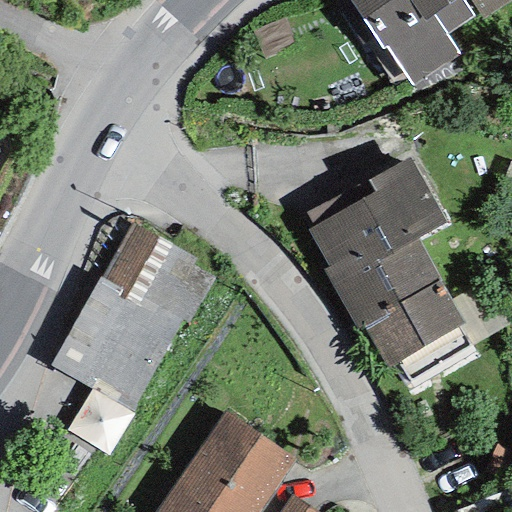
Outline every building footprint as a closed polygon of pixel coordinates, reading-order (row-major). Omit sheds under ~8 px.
[(348,0),(382,49),(385,47),(410,84),(456,53),(443,35),(471,16),(460,0),(348,0)] [(468,0),(482,19),(510,0),(468,0)] [(409,157),(305,214),(313,228),(306,232),(326,268),(322,270),(355,330),(362,327),(384,368),(464,324),(417,238),(445,222),(409,157)] [(97,279),(48,366),(131,412),(181,322),(185,324),(211,276),(191,265),(194,260),(131,225),(100,281),(97,279)] [(256,511),(293,458),(222,411),(154,511),(256,511)] [(315,511),(291,494),(278,511),(315,511)]
